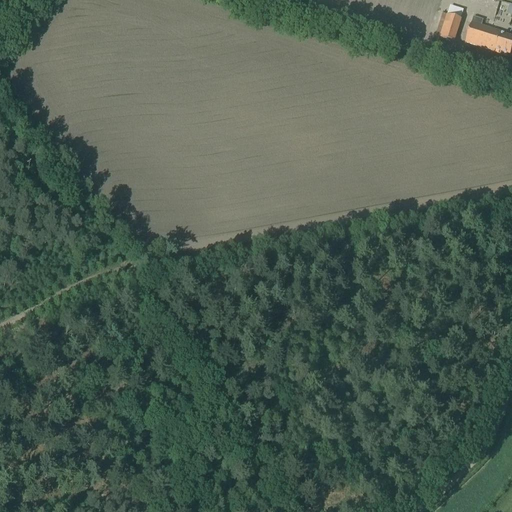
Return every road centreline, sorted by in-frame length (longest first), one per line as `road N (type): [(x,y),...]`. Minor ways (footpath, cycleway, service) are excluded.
road 1 (track): [(0,327),(104,273),(511,208)]
road 2 (unclassified): [(511,81),(302,13),(294,0)]
road 3 (track): [(417,511),(485,444),(511,365)]
